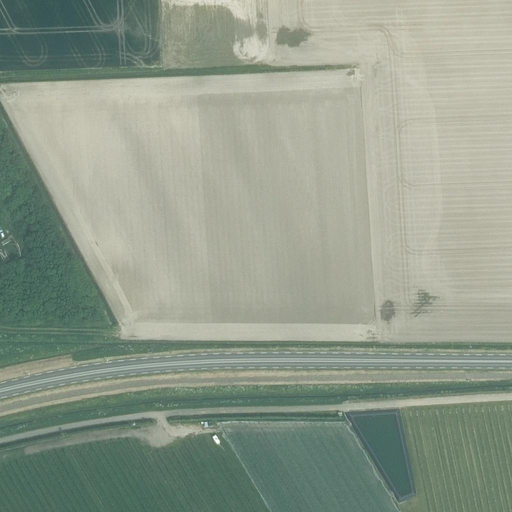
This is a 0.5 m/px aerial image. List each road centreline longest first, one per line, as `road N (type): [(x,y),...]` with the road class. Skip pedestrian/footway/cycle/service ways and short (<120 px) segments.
road 1 (unclassified): [(0,441),(160,413),(511,398)]
road 2 (primary): [(0,391),(183,363),(511,362)]
